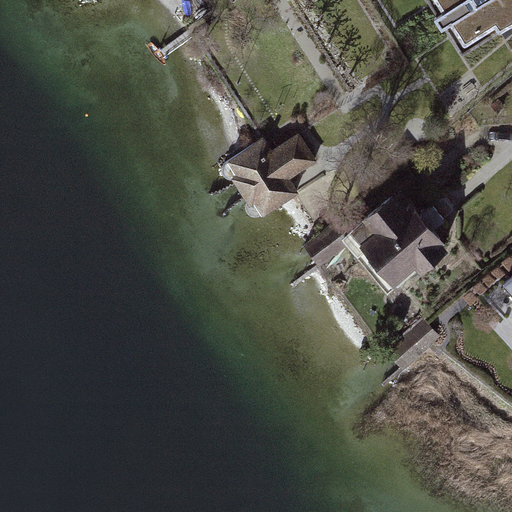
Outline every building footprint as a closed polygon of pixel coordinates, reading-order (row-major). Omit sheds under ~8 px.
[(511,0),(423,0),(458,54),(511,19),(511,0)] [(231,179),(240,179),(252,199),(249,209),(254,215),(262,216),(302,188),(294,175),(308,166),(290,138),(277,147),(270,136),(228,163),(226,172),(231,179)] [(349,213),(307,243),(321,262),(351,241),(388,291),(423,266),(424,268),(454,247),(448,240),(452,237),(440,222),(459,209),(448,194),(428,208),(418,196),(408,203),(397,189),(355,221),(349,213)] [(511,271),(502,280),(511,291),(511,271)] [(427,319),(391,351),(406,368),(442,336),(427,319)]
